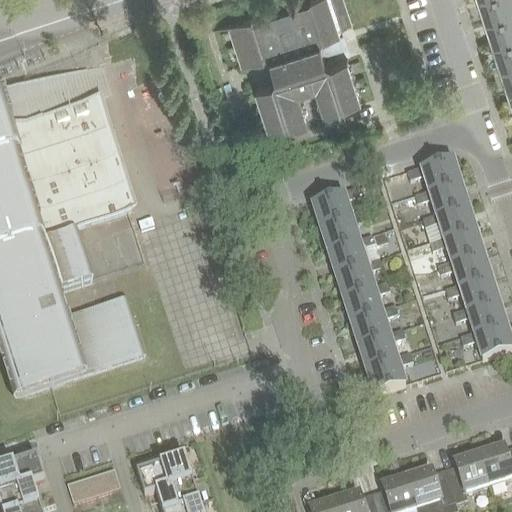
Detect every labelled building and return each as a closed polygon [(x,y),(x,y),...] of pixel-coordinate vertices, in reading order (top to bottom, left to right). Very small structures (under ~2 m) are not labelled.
[(331,65),(325,63),(319,47),(323,41),(339,36),(326,0),(311,0),(309,1),(311,6),(252,25),(251,20),(213,32),(213,33),(228,28),(241,68),(264,61),(271,64),(277,80),(272,84),(255,90),(268,131),(283,126),(285,132),(307,124),(298,95),(314,89),(324,119),(345,112),(343,107),(359,102),(346,60),(331,65)] [(352,26),(343,0),(327,0),(338,30),(352,26)] [(511,0),(478,0),(486,22),(511,13),(511,0)] [(511,13),(486,22),(493,44),(511,38),(511,13)] [(511,38),(493,44),(501,68),(511,64),(511,38)] [(511,64),(501,68),(508,92),(511,90),(511,64)] [(96,101),(97,100),(98,100),(109,97),(108,96),(111,95),(103,69),(100,69),(100,68),(88,71),(18,88),(0,93),(0,358),(14,401),(142,360),(144,360),(125,302),(63,323),(55,297),(90,286),(73,231),(37,242),(11,160),(17,158),(8,128),(96,101)] [(37,242),(73,231),(131,213),(96,101),(8,128),(17,158),(11,160),(37,242)] [(422,182),(427,197),(428,199),(460,189),(453,165),(422,175),(421,172),(406,177),(409,186),(422,182)] [(468,213),(460,189),(428,199),(427,197),(414,200),(417,209),(430,205),(435,220),(436,223),(468,213)] [(312,210),(320,235),(352,225),(351,222),(346,207),(359,203),(356,193),(342,198),(343,200),(312,210)] [(436,223),(435,220),(422,224),(425,233),(438,229),(443,244),(443,247),(476,236),(468,213),(436,223)] [(359,249),(359,245),(354,231),(367,227),(364,218),(351,222),(352,225),(320,235),(328,259),(359,249)] [(483,261),(476,236),(443,247),(443,244),(430,248),(432,257),(446,252),(451,268),(452,271),(483,261)] [(367,272),(366,269),(361,254),(375,250),(372,242),(359,245),(359,249),(328,259),(335,282),(367,272)] [(491,285),(483,261),(452,271),(451,268),(437,273),(440,282),(453,277),(457,292),(458,295),(491,285)] [(374,296),(373,293),(368,277),(382,274),(379,265),(366,269),(367,272),(335,282),(343,306),(374,296)] [(460,301),(465,316),(466,319),(499,308),(491,285),(458,295),(457,292),(445,296),(447,305),(460,301)] [(343,306),(350,329),(383,319),(382,316),(377,301),(390,297),(387,288),(373,293),(374,296),(343,306)] [(506,332),(499,308),(466,319),(465,316),(452,320),(455,329),(469,325),(473,340),(474,342),(506,332)] [(390,343),(389,340),(384,325),(398,321),(395,312),(382,316),(383,319),(350,329),(358,353),(390,343)] [(476,348),(481,365),(511,355),(511,349),(506,332),(474,342),(473,340),(460,344),(463,352),(476,348)] [(398,367),(397,364),(392,349),(406,345),(403,336),(389,340),(390,343),(358,353),(366,377),(398,367)] [(373,400),(405,390),(399,372),(413,368),(410,360),(397,364),(398,367),(366,377),(373,400)] [(511,463),(508,465),(503,451),(479,459),(489,491),(511,483),(511,463)] [(177,465),(184,463),(181,453),(173,456),(177,465)] [(177,465),(173,456),(166,458),(169,468),(177,465)] [(169,468),(166,458),(158,461),(161,470),(169,468)] [(479,459),(454,467),(458,481),(447,485),(455,511),(467,507),(465,499),(489,491),(479,459)] [(0,497),(32,488),(43,484),(36,461),(0,472),(0,497)] [(161,470),(158,461),(150,463),(153,473),(161,470)] [(153,473),(145,475),(137,478),(144,500),(156,497),(192,485),(184,463),(177,465),(169,468),(161,470),(153,473)] [(153,473),(150,463),(142,466),(145,475),(153,473)] [(142,466),(134,468),(137,478),(145,475),(142,466)] [(109,486),(117,484),(114,474),(106,477),(109,486)] [(455,511),(447,485),(435,489),(431,475),(406,482),(415,511),(455,511)] [(109,486),(106,477),(98,479),(101,489),(109,486)] [(101,489),(98,479),(90,482),(93,491),(101,489)] [(93,491),(90,482),(83,484),(86,494),(93,491)] [(374,508),(375,511),(415,511),(406,482),(381,490),(386,504),(374,508)] [(86,494),(83,484),(75,487),(78,496),(86,494)] [(112,496),(120,493),(117,484),(109,486),(112,496)] [(182,511),(199,507),(192,485),(156,497),(160,511),(182,511)] [(101,489),(104,498),(112,496),(109,486),(101,489)] [(78,496),(75,487),(67,489),(70,499),(78,496)] [(29,511),(39,509),(32,488),(0,497),(0,511),(29,511)] [(93,491),(96,501),(104,498),(101,489),(93,491)] [(86,494),(89,503),(96,501),(93,491),(86,494)] [(78,496),(81,506),(89,503),(86,494),(78,496)] [(78,496),(70,499),(73,508),(81,506),(78,496)] [(375,511),(374,508),(363,511),(358,498),(333,506),(335,511),(375,511)]
